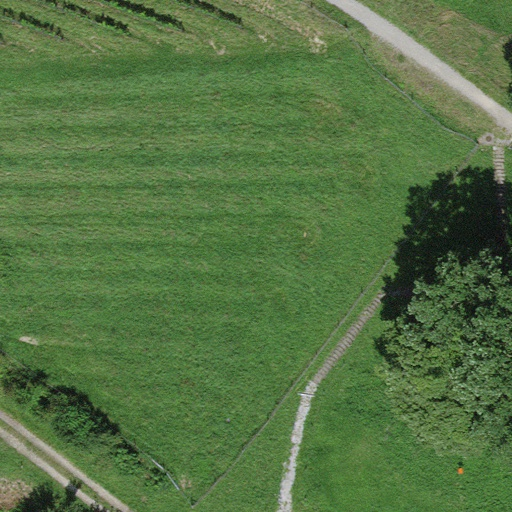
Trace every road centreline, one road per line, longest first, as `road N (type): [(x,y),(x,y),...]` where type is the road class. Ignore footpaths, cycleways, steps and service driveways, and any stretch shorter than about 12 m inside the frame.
road 1 (track): [(332,0),(415,54),(507,132)]
road 2 (track): [(0,430),(105,511)]
